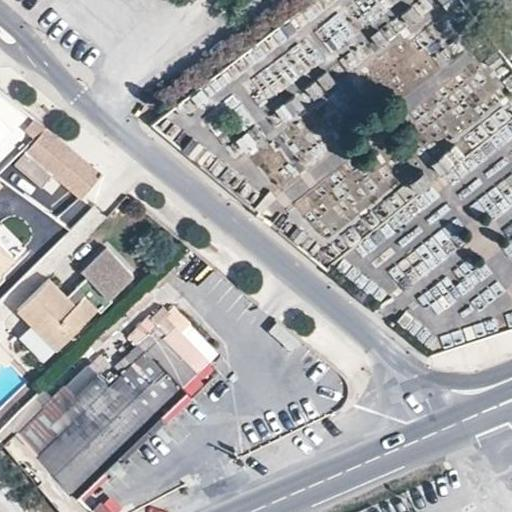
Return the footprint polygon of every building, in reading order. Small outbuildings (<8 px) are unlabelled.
[(285,123),(339,88),(331,76),(277,111),(285,123)] [(25,135),(32,142),(43,130),(36,124),(25,135)] [(72,151),(48,131),(16,167),(41,187),(52,174),(81,198),(100,174),(72,151)] [(426,179),(410,192),(424,209),(439,197),(426,179)] [(0,271),(14,258),(0,243),(0,271)] [(70,302),(50,281),(18,312),(56,351),(97,312),(100,314),(112,303),(109,300),(133,277),(108,251),(83,274),(87,279),(82,284),(76,289),(80,293),(70,302)] [(80,293),(76,289),(67,298),(70,302),(80,293)] [(126,310),(133,317),(148,303),(141,296),(126,310)] [(57,511),(88,511),(74,497),(70,493),(181,386),(221,348),(177,301),(172,306),(167,301),(156,312),(154,310),(142,322),(151,332),(119,363),(127,370),(117,379),(111,373),(102,382),(88,366),(4,449),(57,511)] [(113,320),(120,326),(128,319),(121,312),(113,320)] [(300,342),(276,322),(268,332),(292,351),(300,342)] [(181,386),(70,493),(74,497),(185,391),(181,386)] [(109,511),(99,501),(88,511),(109,511)]
